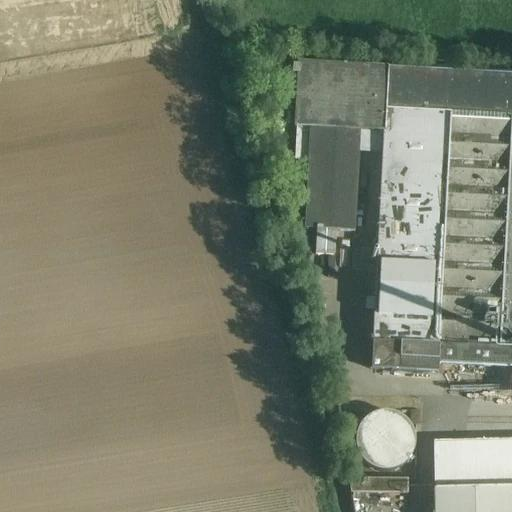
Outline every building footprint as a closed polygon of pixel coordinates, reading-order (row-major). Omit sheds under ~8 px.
[(387,70),(297,66),(297,69),(292,69),(291,76),(296,77),(293,129),(310,130),(305,231),(355,233),(360,132),(383,134),(387,70)] [(511,77),(387,70),(383,134),(371,371),(437,375),(438,365),(511,368),(511,77)] [(421,412),(349,412),(359,481),(408,481),(416,481),(417,426),(421,426),(421,412)] [(408,481),(359,481),(349,483),(351,495),(408,496),(408,481)] [(511,511),(511,489),(433,491),(433,511),(511,511)]
